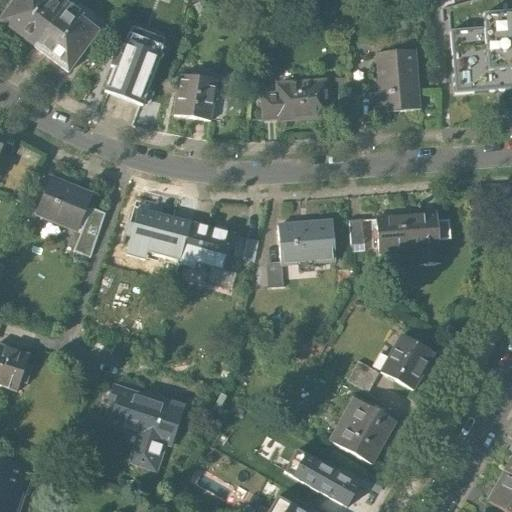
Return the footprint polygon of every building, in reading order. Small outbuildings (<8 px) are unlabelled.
[(29,44),(34,47),(65,6),(56,0),(17,0),(1,23),(29,44)] [(80,18),(65,6),(34,47),(40,52),(67,72),(96,34),(77,21),(80,18)] [(511,91),(511,13),(482,16),(483,30),(449,33),(453,96),(511,91)] [(124,43),(123,43),(118,56),(115,55),(110,68),(113,69),(104,93),(142,108),(161,58),(160,57),(164,40),(132,28),(124,43)] [(415,52),(375,55),(379,115),(419,112),(415,52)] [(216,82),(180,76),(174,115),(209,121),(216,82)] [(277,94),(261,95),(263,121),(278,120),(279,122),(326,119),(324,83),(276,86),(277,94)] [(51,179),(36,215),(77,232),(78,230),(86,209),(91,196),(51,179)] [(155,213),(138,208),(134,225),(128,223),(125,236),(130,237),(125,257),(145,262),(147,254),(180,262),(190,224),(155,215),(155,213)] [(90,259),(105,215),(91,209),(90,211),(86,209),(78,230),(82,231),(73,252),(90,259)] [(410,217),(376,219),(378,247),(398,245),(399,251),(418,250),(419,266),(440,264),(438,241),(450,240),(448,221),(436,222),(436,216),(410,218),(410,217)] [(362,221),(348,221),(350,246),(364,244),(362,221)] [(332,223),(278,227),(281,264),(281,266),(335,261),(332,223)] [(235,236),(190,224),(180,262),(179,265),(194,269),(196,263),(226,271),(235,236)] [(257,243),(247,241),(241,261),(252,264),(257,243)] [(281,264),(266,265),(268,290),(283,289),(281,266),(281,264)] [(402,336),(381,375),(413,393),(434,354),(402,336)] [(0,347),(0,386),(17,392),(28,357),(0,347)] [(359,362),(347,381),(368,394),(380,374),(359,362)] [(140,434),(131,463),(157,471),(166,443),(170,444),(183,405),(147,393),(146,398),(115,388),(110,404),(116,406),(110,424),(140,434)] [(354,401),(330,443),(372,467),(396,425),(354,401)] [(359,487),(296,451),(283,474),(346,510),(359,487)] [(19,511),(32,474),(0,462),(0,511),(19,511)] [(511,511),(511,476),(504,472),(487,502),(504,511),(511,511)] [(303,511),(277,497),(269,511),(303,511)]
